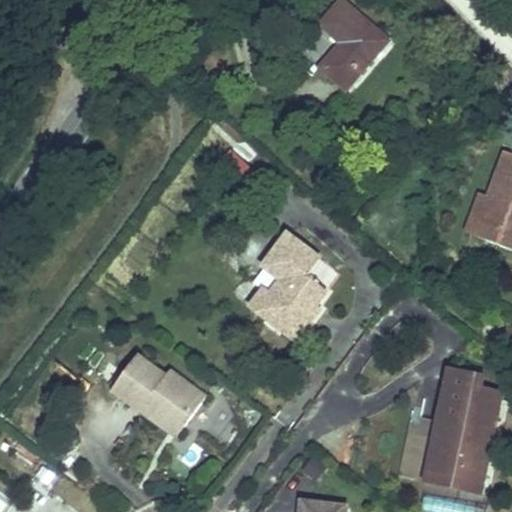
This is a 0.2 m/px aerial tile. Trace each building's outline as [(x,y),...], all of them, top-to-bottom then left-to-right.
[(378,0),(331,0),(344,11),(326,35),(349,55),(388,9),(378,0)] [(511,148),(501,144),(476,209),(511,225),(511,148)] [(256,262),(262,267),(268,271),(258,284),(278,299),(284,291),(296,300),(309,283),(305,280),(311,272),(321,258),(302,244),(313,231),(279,206),(255,238),(256,239),(245,254),(256,262)] [(262,267),(253,280),(258,284),(268,271),(262,267)] [(315,275),(311,272),(305,280),(309,283),(315,275)] [(296,300),(284,291),(278,299),(290,308),(296,300)] [(481,341),(449,335),(428,437),(480,448),(499,357),(479,353),(481,341)] [(112,391),(147,415),(156,404),(185,424),(205,396),(169,370),(166,375),(137,355),(112,391)] [(156,404),(147,415),(176,436),(185,424),(156,404)] [(339,511),(342,472),(299,469),(295,508),(300,509),(299,511),(338,511),(339,511)]
